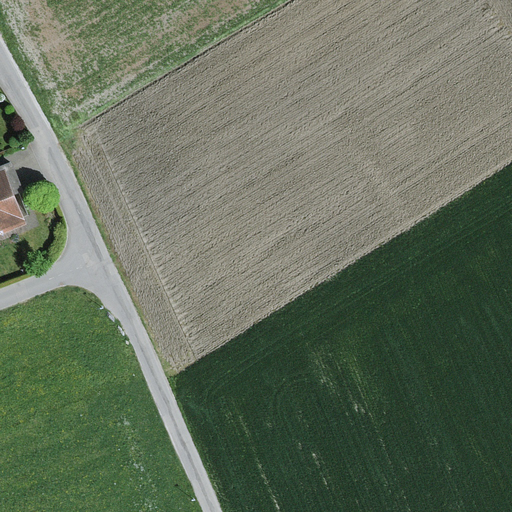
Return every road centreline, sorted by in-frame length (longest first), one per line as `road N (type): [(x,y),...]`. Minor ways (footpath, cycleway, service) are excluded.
road 1 (residential): [(99,260),(210,511)]
road 2 (residential): [(0,64),(99,260)]
